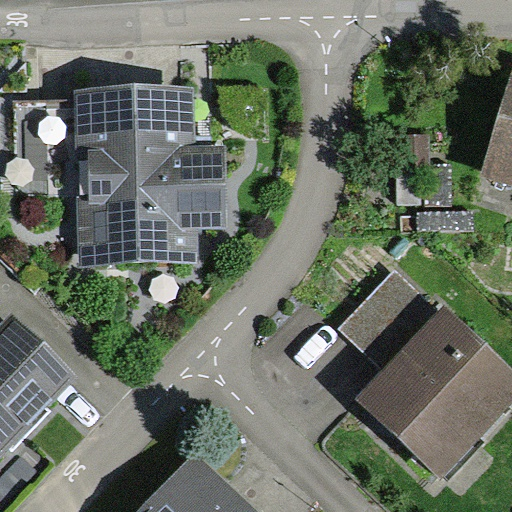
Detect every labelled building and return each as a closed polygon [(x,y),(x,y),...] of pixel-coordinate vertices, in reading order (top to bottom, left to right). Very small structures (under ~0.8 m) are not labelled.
[(200,101),(74,104),(79,273),(192,270),(191,237),(232,236),(230,160),(201,161),(200,101)] [(511,111),(488,189),(511,195),(511,111)] [(511,378),(401,279),(350,337),(397,379),(366,414),(451,490),(511,422),(511,378)] [(79,381),(10,321),(0,332),(0,460),(5,465),(79,381)] [(244,511),(197,470),(159,511),(244,511)]
